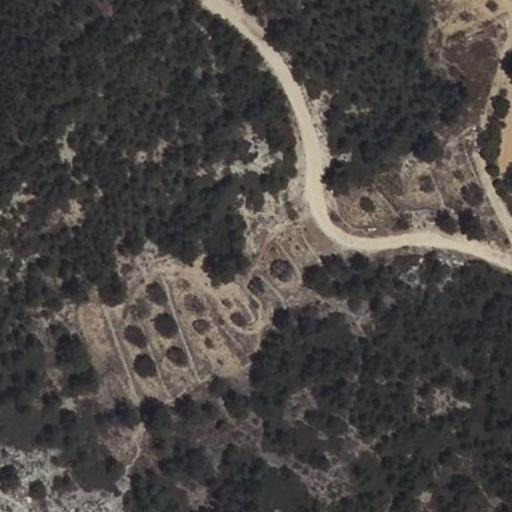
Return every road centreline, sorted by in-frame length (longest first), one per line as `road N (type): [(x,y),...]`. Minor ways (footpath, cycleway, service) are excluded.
road 1 (track): [(511,254),(326,230),(310,209),(275,68),(218,0)]
road 2 (track): [(511,254),(474,156),(511,20)]
